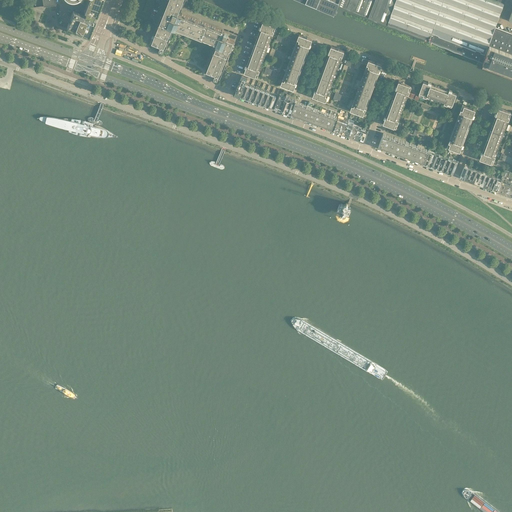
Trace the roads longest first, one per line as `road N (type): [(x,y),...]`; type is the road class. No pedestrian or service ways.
road 1 (unclassified): [(0,62),(351,195),(511,285)]
road 2 (primary): [(87,71),(342,167),(511,256)]
road 3 (primary): [(511,247),(320,149),(95,61)]
road 4 (residential): [(225,92),(253,13),(322,39)]
road 5 (residential): [(225,92),(106,31)]
